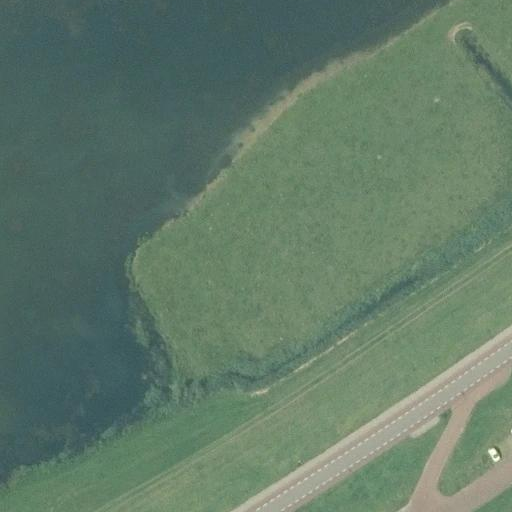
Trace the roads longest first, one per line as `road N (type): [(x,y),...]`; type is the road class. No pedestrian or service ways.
road 1 (tertiary): [(268,511),(479,371)]
road 2 (residential): [(417,511),(477,392),(479,371)]
